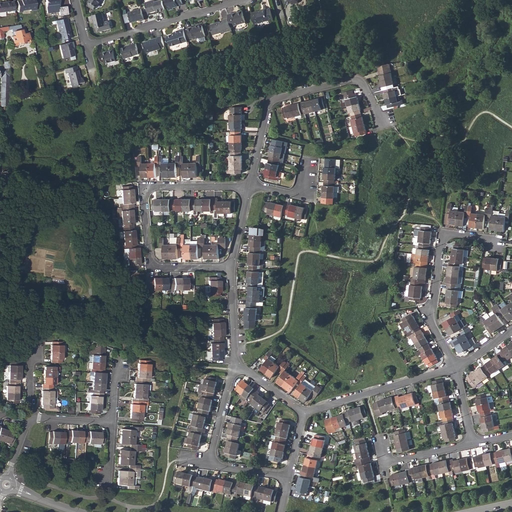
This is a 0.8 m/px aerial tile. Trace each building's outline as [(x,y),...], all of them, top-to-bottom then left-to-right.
[(21,10),(28,9),(29,10),(34,9),(33,0),(15,0),(17,12),(21,11),(21,10)] [(43,0),(45,13),(57,11),(57,15),(65,14),(64,6),(57,7),(56,0),(43,0)] [(147,12),(155,10),(155,11),(165,8),(162,0),(157,0),(154,1),(153,0),(151,0),(145,2),(147,12)] [(165,0),(169,9),(172,8),(174,5),(182,3),(181,0),(165,0)] [(9,1),(0,1),(0,11),(14,10),(12,1),(9,1)] [(270,7),(252,12),(255,23),(260,22),(260,21),(268,18),(268,19),(273,18),(270,7)] [(131,22),(144,18),(141,8),(128,12),(131,21),(131,22)] [(235,24),(245,21),(242,10),(232,13),(231,12),(228,13),(229,17),(231,26),(235,25),(235,24)] [(95,18),(97,28),(111,24),(109,17),(105,19),(103,12),(92,15),(93,19),(95,18)] [(55,20),(60,39),(71,37),(67,23),(68,22),(67,17),(55,20)] [(222,20),(210,24),(213,34),(221,31),(222,32),(232,29),(231,26),(229,17),(222,19),(222,20)] [(199,37),(205,35),(202,24),(199,25),(195,26),(192,27),(192,26),(187,28),(190,38),(194,37),(194,38),(199,36),(199,37)] [(19,25),(9,26),(10,35),(13,35),(12,29),(19,29),(19,25)] [(22,28),(13,31),(14,36),(10,36),(12,42),(17,41),(18,43),(23,42),(23,40),(28,38),(26,33),(23,33),(22,28)] [(170,46),(188,41),(184,28),(174,31),(175,32),(175,33),(172,34),(167,35),(166,37),(167,41),(169,42),(170,46)] [(146,52),(161,48),(161,47),(165,46),(162,35),(157,36),(157,37),(150,39),(143,41),(146,52)] [(59,44),(62,57),(74,55),(73,50),(74,47),(72,47),(71,41),(59,44)] [(130,45),(121,48),(124,58),(133,55),(133,54),(138,53),(136,43),(130,44),(130,45)] [(103,52),(106,63),(116,60),(116,59),(115,54),(113,49),(103,52)] [(379,75),(381,81),(392,78),(389,64),(378,65),(380,75),(379,75)] [(79,78),(77,69),(76,69),(75,65),(63,68),(64,72),(67,72),(70,86),(82,83),(81,78),(79,78)] [(0,105),(7,105),(8,105),(8,101),(9,67),(5,67),(0,67),(0,76),(1,77),(1,101),(0,101),(0,105)] [(383,87),(384,90),(394,87),(393,84),(394,84),(392,78),(381,81),(382,87),(383,87)] [(384,93),(385,99),(397,96),(396,90),(395,90),(394,87),(384,90),(385,93),(384,93)] [(359,103),(358,96),(357,96),(356,93),(354,94),(353,90),(341,93),(342,97),(346,96),(347,99),(346,99),(348,106),(359,103)] [(404,104),(403,99),(400,100),(399,95),(397,96),(385,99),(386,101),(387,104),(388,104),(388,106),(388,107),(399,105),(404,104)] [(312,99),(315,111),(321,109),(321,108),(325,108),(322,98),(319,98),(318,98),(312,99)] [(302,103),(305,113),(308,112),(308,113),(315,111),(312,99),(305,101),(305,102),(302,103)] [(301,113),(305,113),(302,103),(299,103),(292,104),(295,116),(302,114),(301,113)] [(350,113),(351,116),(361,113),(360,110),(361,110),(359,103),(348,106),(349,113),(350,113)] [(288,117),(288,118),(295,116),(292,104),(285,106),(285,107),(282,108),(284,118),(288,117)] [(230,114),(230,121),(242,121),(242,114),(241,114),(241,111),(241,106),(231,107),(231,111),(231,114),(230,114)] [(351,119),(352,126),(364,123),(362,116),(361,113),(351,116),(352,119),(351,119)] [(231,128),(231,131),(241,131),(241,128),(242,128),(242,121),(230,121),(230,128),(231,128)] [(364,123),(352,126),(354,133),(355,133),(356,136),(366,133),(365,130),(366,130),(364,123)] [(230,134),(230,141),(242,141),(242,134),(241,134),(241,131),(231,131),(231,134),(230,134)] [(270,150),(282,153),(283,147),(282,147),(283,143),(284,141),(273,139),(273,141),(272,144),(270,150)] [(231,149),(231,152),(241,152),(241,149),(242,149),(242,141),(230,141),(230,149),(231,149)] [(269,159),(279,161),(280,158),(281,158),(282,153),(270,150),(269,156),(270,156),(269,159)] [(230,160),(230,162),(242,162),(242,155),(241,155),(241,152),(231,152),(231,155),(230,155),(230,160)] [(142,166),(142,177),(149,176),(149,162),(142,162),(142,155),(138,155),(138,158),(139,166),(142,166)] [(149,162),(149,176),(156,176),(156,166),(159,166),(159,155),(156,155),(156,162),(149,162)] [(162,175),(162,176),(165,176),(170,176),(170,162),(163,162),(163,158),(163,155),(159,155),(159,166),(162,166),(162,175)] [(170,162),(170,176),(177,176),(177,166),(180,166),(180,155),(177,155),(177,162),(170,162)] [(183,166),(183,176),(190,176),(190,162),(183,162),(183,155),(180,155),(180,166),(183,166)] [(190,162),(190,176),(197,176),(197,166),(200,166),(201,155),(197,155),(197,162),(190,162)] [(266,168),(278,170),(279,164),(279,161),(269,159),(268,162),(266,168)] [(324,173),(336,173),(336,168),(335,168),(336,162),(326,161),(325,167),(324,167),(324,173)] [(227,171),(227,172),(237,172),(241,172),(241,171),(241,169),(242,169),(242,165),(242,162),(230,162),(230,169),(227,169),(227,171)] [(265,177),(278,180),(279,177),(277,176),(278,170),(266,168),(265,174),(266,174),(265,177)] [(324,182),(335,182),(335,179),(336,179),(336,173),(324,173),(323,179),(324,179),(324,182)] [(323,191),(335,192),(335,186),(335,182),(324,182),(324,185),(323,185),(323,191)] [(120,189),(121,196),(133,195),(132,188),(131,188),(131,185),(121,186),(121,189),(120,189)] [(323,200),(333,200),(334,197),(335,192),(323,191),(322,197),(323,197),(323,200)] [(118,203),(118,207),(133,206),(133,202),(133,195),(121,196),(121,197),(122,203),(118,203)] [(156,210),(163,210),(163,198),(156,198),(156,199),(152,199),(152,210),(156,210)] [(163,198),(163,210),(170,210),(170,209),(173,209),(173,199),(170,199),(170,198),(163,198)] [(176,209),(176,210),(184,210),(183,198),(176,198),(176,199),(173,199),(173,209),(176,209)] [(183,198),(184,210),(191,210),(190,209),(194,209),(194,199),(191,199),(190,198),(183,198)] [(204,210),(204,198),(197,198),(197,199),(194,199),(194,209),(194,214),(198,214),(198,210),(204,210)] [(204,210),(211,210),(211,209),(214,209),(214,199),(211,199),(211,198),(204,198),(204,210)] [(214,199),(214,209),(218,209),(218,212),(225,212),(225,201),(218,201),(218,199),(214,199)] [(225,201),(225,212),(229,213),(232,213),(232,211),(235,212),(235,204),(235,201),(232,201),(231,200),(225,201)] [(268,213),(274,214),(277,203),(270,201),(270,202),(267,201),(265,212),(268,212),(268,213)] [(277,203),(274,214),(281,216),(282,213),(285,214),(288,204),(284,203),(284,204),(277,203)] [(448,203),(447,213),(450,213),(449,224),(456,225),(458,211),(451,210),(451,206),(452,204),(448,203)] [(288,215),(295,217),(298,205),(291,204),(291,205),(288,204),(285,214),(288,215)] [(302,218),(306,219),(308,209),(305,208),(305,207),(298,205),(295,217),(302,219),(302,218)] [(456,225),(463,226),(464,215),(468,216),(469,205),(465,205),(465,211),(458,211),(456,225)] [(469,227),(477,228),(478,213),(471,212),(472,206),(469,205),(468,216),(471,216),(469,227)] [(120,210),(120,217),(133,216),(132,209),(133,209),(133,206),(118,207),(119,210),(120,210)] [(485,218),(488,218),(489,208),(486,207),(485,214),(478,213),(477,228),(483,228),(485,218)] [(489,208),(488,218),(491,219),(490,228),(490,229),(497,230),(499,216),(492,215),(492,212),(493,208),(489,208)] [(505,217),(499,216),(497,230),(504,231),(504,230),(505,220),(508,221),(510,210),(506,210),(505,217)] [(122,224),(122,227),(132,226),(132,223),(133,223),(133,216),(120,217),(121,224),(122,224)] [(122,230),(122,238),(135,236),(134,229),(133,229),(132,226),(122,227),(122,230)] [(258,227),(251,226),(250,239),(262,240),(262,235),(265,235),(265,228),(258,227)] [(419,235),(431,237),(432,231),(431,231),(431,228),(421,227),(421,230),(415,229),(414,235),(419,235)] [(419,242),(419,244),(429,246),(429,243),(430,243),(431,237),(419,235),(418,242),(419,242)] [(126,244),(127,248),(137,247),(137,243),(135,243),(135,236),(122,238),(119,238),(117,238),(118,245),(121,245),(123,244),(126,244)] [(163,248),(163,258),(171,258),(171,244),(163,244),(164,237),(160,237),(160,248),(163,248)] [(171,244),(171,258),(178,258),(178,248),(181,248),(181,237),(178,237),(178,244),(171,244)] [(184,247),(184,258),(191,258),(191,244),(184,244),(184,239),(184,237),(181,237),(181,248),(184,247)] [(191,244),(191,258),(198,258),(198,256),(198,247),(202,247),(202,237),(198,237),(198,239),(198,244),(191,244)] [(202,247),(202,256),(205,256),(205,258),(212,258),(212,244),(205,244),(205,237),(202,237),(202,247)] [(212,244),(212,258),(219,258),(218,247),(226,247),(226,237),(219,237),(219,244),(212,244)] [(250,249),(261,250),(261,246),(262,246),(262,240),(250,239),(250,246),(251,246),(250,249)] [(429,246),(419,244),(418,248),(417,248),(417,254),(429,255),(430,250),(429,249),(429,246)] [(464,256),(465,249),(464,249),(464,246),(454,245),(454,248),(453,248),(452,255),(464,256)] [(126,250),(127,258),(139,257),(138,250),(137,250),(137,247),(127,248),(127,250),(126,250)] [(249,258),(261,259),(261,253),(260,253),(261,250),(250,249),(250,252),(249,252),(249,258)] [(416,263),(427,264),(427,261),(428,261),(429,255),(417,254),(412,253),(411,262),(416,263)] [(449,264),(459,266),(460,263),(463,263),(464,256),(452,255),(451,262),(450,262),(449,264)] [(485,269),(491,269),(493,257),(487,256),(487,257),(484,257),(482,267),(485,268),(485,269)] [(128,265),(128,268),(139,267),(139,264),(140,264),(139,257),(127,258),(128,265)] [(491,269),(497,270),(497,269),(501,270),(502,259),(499,259),(499,258),(493,257),(491,269)] [(249,267),(259,268),(259,265),(260,264),(261,259),(249,258),(248,264),(249,264),(249,267)] [(414,272),(427,273),(427,268),(426,268),(427,264),(416,263),(416,266),(415,266),(414,272)] [(459,277),(460,270),(459,269),(459,266),(449,264),(449,268),(448,268),(447,275),(459,277)] [(248,277),(260,277),(260,271),(259,271),(259,268),(249,267),(249,270),(248,270),(248,277)] [(411,281),(424,283),(425,280),(426,280),(427,273),(414,272),(414,278),(412,278),(411,281)] [(462,284),(463,277),(459,277),(447,275),(446,282),(447,282),(447,285),(457,286),(458,283),(462,284)] [(153,289),(160,289),(159,277),(153,277),(152,278),(149,278),(149,289),(150,288),(153,288),(153,289)] [(159,277),(160,289),(166,289),(167,289),(167,288),(170,288),(170,278),(167,278),(167,277),(159,277)] [(173,289),(180,289),(180,277),(173,277),(173,278),(170,278),(170,288),(173,288),(173,289)] [(180,277),(180,289),(188,289),(187,288),(188,288),(191,288),(191,278),(187,278),(187,277),(180,277)] [(208,280),(208,286),(220,286),(220,280),(219,280),(219,277),(209,277),(209,280),(208,280)] [(263,286),(264,278),(263,278),(260,277),(248,277),(247,282),(248,282),(248,285),(263,286)] [(410,290),(422,292),(422,286),(424,286),(424,283),(411,281),(410,290)] [(248,295),(261,296),(261,290),(264,290),(264,287),(263,286),(248,285),(248,289),(249,289),(248,295)] [(447,296),(459,297),(463,298),(463,291),(461,290),(457,290),(457,286),(447,285),(446,289),(448,289),(447,296)] [(209,292),(209,295),(220,295),(219,292),(220,292),(220,286),(208,286),(208,292),(209,292)] [(409,299),(420,300),(420,297),(421,297),(422,292),(410,290),(409,296),(410,296),(409,299)] [(246,304),(257,305),(257,301),(260,301),(261,296),(248,295),(248,300),(247,300),(246,304)] [(446,306),(457,307),(457,304),(458,304),(458,301),(459,297),(447,296),(446,303),(447,303),(446,306)] [(503,312),(509,321),(511,318),(511,312),(507,305),(501,309),(497,303),(495,305),(500,314),(503,312)] [(245,313),(257,314),(257,308),(257,305),(246,304),(246,307),(245,313)] [(490,317),(498,328),(504,324),(498,315),(500,314),(495,305),(492,307),(496,313),(490,317)] [(442,323),(446,329),(458,321),(455,316),(458,314),(461,312),(459,309),(450,314),(450,315),(451,317),(447,319),(442,322),(442,323)] [(245,319),(245,328),(255,327),(256,320),(257,320),(257,314),(245,313),(245,319)] [(406,327),(416,321),(413,315),(413,316),(411,313),(402,318),(404,321),(403,321),(406,327)] [(486,324),(492,332),(498,328),(490,317),(484,320),(480,315),(478,317),(478,318),(480,321),(483,325),(486,324)] [(211,322),(211,329),(224,329),(223,321),(222,321),(222,318),(212,319),(212,321),(211,322)] [(478,318),(468,324),(469,327),(480,321),(478,318)] [(406,327),(407,329),(408,331),(409,332),(409,331),(411,335),(420,330),(419,327),(419,326),(416,321),(406,327)] [(446,329),(449,335),(454,332),(458,330),(460,332),(469,327),(468,324),(465,326),(462,328),(458,321),(446,329)] [(452,340),(456,346),(468,339),(465,334),(471,330),(469,327),(460,332),(462,335),(453,340),(452,340)] [(213,336),(213,339),(223,339),(223,335),(224,335),(224,329),(211,329),(211,336),(213,336)] [(412,338),(415,343),(425,337),(422,332),(420,330),(411,335),(413,337),(412,338)] [(419,348),(420,350),(429,345),(428,342),(425,337),(415,343),(418,347),(418,348),(419,348)] [(456,348),(459,353),(468,348),(469,348),(470,350),(479,345),(478,343),(476,344),(472,337),(468,339),(456,346),(456,348)] [(210,342),(210,350),(222,349),(222,342),(223,342),(223,339),(213,339),(213,342),(210,342)] [(50,351),(62,352),(62,344),(61,344),(61,341),(51,341),(51,344),(50,344),(50,351)] [(89,350),(89,354),(92,354),(91,361),(103,362),(104,355),(103,355),(103,352),(103,351),(105,347),(98,345),(97,347),(92,347),(92,350),(89,350)] [(421,354),(424,359),(435,353),(432,348),(431,348),(429,345),(420,350),(422,353),(421,354)] [(499,352),(505,360),(508,358),(509,359),(511,356),(511,351),(507,345),(501,349),(502,350),(499,352)] [(211,356),(211,360),(222,360),(222,356),(222,349),(210,350),(210,356),(211,356)] [(266,360),(260,369),(266,373),(274,362),(268,357),(272,352),(269,350),(263,358),(266,360)] [(51,361),(62,362),(61,359),(62,358),(62,352),(50,351),(50,358),(51,359),(51,361)] [(492,359),(499,369),(504,365),(502,362),(505,360),(499,352),(496,354),(497,355),(492,359)] [(428,363),(429,366),(438,361),(437,358),(435,353),(424,359),(427,364),(428,363)] [(137,370),(149,371),(150,363),(149,363),(149,360),(138,359),(138,362),(137,370)] [(483,366),(490,374),(492,372),(493,373),(499,369),(492,359),(486,363),(486,364),(483,366)] [(274,362),(266,373),(271,377),(278,369),(280,371),(287,362),(284,360),(280,365),(274,362)] [(9,364),(8,365),(8,371),(20,372),(20,365),(19,364),(19,361),(9,361),(9,364)] [(103,362),(91,361),(91,368),(92,368),(94,369),(94,372),(104,372),(104,369),(103,369),(103,362)] [(283,372),(276,380),(282,385),(291,374),(285,370),(289,364),(287,362),(280,371),(283,372)] [(44,369),(44,377),(55,377),(55,370),(55,366),(44,366),(44,369)] [(475,371),(482,381),(487,377),(487,376),(490,374),(483,366),(481,367),(480,367),(475,371)] [(149,371),(137,370),(137,377),(135,377),(135,380),(145,380),(146,377),(149,377),(149,371)] [(9,378),(9,382),(19,382),(19,379),(20,378),(20,372),(8,371),(8,379),(9,378)] [(467,377),(473,386),(476,384),(476,385),(482,381),(475,371),(469,375),(469,376),(467,377)] [(93,382),(104,383),(105,375),(104,375),(104,372),(94,372),(94,373),(94,375),(93,375),(93,382)] [(288,389),(294,381),(297,383),(303,374),(300,372),(296,378),(291,374),(282,385),(288,389)] [(299,397),(307,386),(302,382),(305,378),(306,376),(303,374),(297,383),(299,385),(293,393),(299,397)] [(42,383),(42,387),(52,387),(52,384),(55,384),(55,377),(44,377),(44,383),(42,383)] [(205,379),(204,385),(216,388),(217,382),(216,382),(217,379),(207,377),(206,379),(205,379)] [(302,382),(307,386),(310,382),(305,378),(302,382)] [(432,385),(433,391),(445,388),(444,382),(443,382),(442,379),(432,381),(433,384),(432,385)] [(134,390),(146,391),(146,384),(145,383),(145,380),(135,380),(135,382),(134,383),(134,390)] [(238,391),(242,395),(249,385),(244,382),(241,380),(235,388),(238,391)] [(6,392),(18,392),(18,385),(19,385),(19,382),(9,382),(9,385),(6,385),(6,392)] [(93,392),(103,393),(103,390),(104,390),(104,383),(93,382),(92,389),(93,389),(93,392)] [(199,393),(213,396),(213,393),(214,393),(216,388),(204,385),(200,384),(199,384),(197,393),(199,393)] [(317,384),(316,386),(313,390),(307,386),(299,397),(305,401),(311,393),(316,397),(322,388),(317,384)] [(247,398),(250,400),(256,391),(253,390),(254,389),(249,385),(242,395),(247,398)] [(41,397),(53,397),(57,397),(57,391),(56,390),(53,390),(52,390),(52,387),(42,387),(42,390),(41,390),(41,397)] [(433,391),(435,398),(438,397),(439,400),(449,398),(448,395),(447,395),(445,388),(433,391)] [(132,400),(142,401),(142,397),(145,398),(146,391),(134,390),(133,397),(132,397),(132,400)] [(250,404),(256,408),(263,398),(258,394),(259,393),(256,391),(250,400),(252,401),(250,404)] [(6,402),(17,402),(17,399),(18,399),(18,392),(6,392),(5,399),(7,399),(6,402)] [(89,403),(101,403),(101,396),(103,396),(103,393),(93,392),(92,395),(91,395),(89,395),(89,403)] [(405,394),(409,406),(416,404),(416,403),(419,402),(417,395),(416,393),(416,392),(413,393),(413,392),(405,394)] [(199,402),(211,405),(213,400),(212,399),(213,396),(199,393),(198,396),(201,397),(199,402)] [(476,399),(477,405),(489,402),(493,401),(492,396),(488,397),(487,397),(486,393),(476,396),(477,399),(476,399)] [(402,405),(402,408),(409,406),(405,394),(399,396),(398,395),(395,396),(398,406),(402,405)] [(385,398),(389,410),(396,408),(395,407),(398,406),(395,396),(392,397),(392,396),(385,398)] [(56,397),(53,397),(41,397),(41,404),(42,404),(42,407),(46,407),(46,410),(56,410),(56,407),(55,405),(54,402),(57,400),(56,398),(56,397)] [(261,410),(263,412),(270,404),(267,402),(267,401),(263,398),(256,408),(260,411),(261,410)] [(382,411),(382,412),(389,410),(385,398),(378,400),(378,401),(375,402),(379,412),(382,411)] [(449,398),(439,400),(439,404),(438,404),(440,411),(452,408),(451,401),(449,401),(449,398)] [(130,410),(142,411),(143,404),(142,404),(142,401),(132,400),(131,403),(130,403),(130,410)] [(198,412),(208,414),(209,411),(210,411),(211,405),(199,402),(198,409),(199,409),(198,412)] [(479,411),(480,414),(490,411),(489,408),(490,408),(489,402),(477,405),(478,411),(479,411)] [(93,413),(99,413),(100,410),(101,410),(101,403),(89,403),(88,409),(89,409),(89,412),(93,413)] [(354,407),(358,419),(364,417),(363,416),(366,415),(363,406),(361,406),(360,406),(354,407)] [(352,420),(352,421),(358,419),(354,407),(349,409),(349,410),(346,411),(349,421),(352,420)] [(442,417),(443,421),(453,418),(453,415),(454,415),(453,411),(452,408),(440,411),(442,418),(442,417)] [(130,421),(141,421),(141,418),(142,418),(142,411),(130,410),(129,417),(130,418),(130,421)] [(338,415),(341,427),(347,425),(346,422),(349,421),(346,411),(343,412),(343,413),(338,415)] [(480,417),(481,423),(493,420),(492,414),(491,414),(490,411),(480,414),(481,417),(480,417)] [(193,420),(205,423),(206,417),(207,417),(208,414),(198,412),(197,414),(194,414),(193,420)] [(335,427),(336,428),(341,427),(338,415),(332,417),(332,418),(329,418),(332,428),(335,427)] [(441,425),(442,431),(454,428),(453,422),(454,422),(453,418),(443,421),(444,424),(441,425)] [(277,429),(289,432),(290,425),(290,424),(290,421),(280,419),(279,421),(278,422),(277,429)] [(187,428),(202,432),(205,433),(206,430),(203,429),(205,423),(193,420),(191,426),(188,425),(187,428)] [(228,428),(240,431),(242,426),(241,426),(242,423),(232,420),(231,421),(231,423),(230,422),(229,428),(228,428)] [(483,429),(484,432),(494,429),(493,426),(494,426),(493,420),(481,423),(482,429),(483,429)] [(120,435),(134,436),(135,429),(142,430),(142,427),(131,426),(131,429),(120,429),(120,435)] [(188,438),(200,441),(202,435),(201,434),(202,432),(187,428),(187,431),(190,432),(188,438)] [(227,438),(237,440),(238,437),(239,437),(240,431),(228,428),(227,434),(228,435),(227,436),(227,438)] [(445,438),(445,441),(456,439),(455,436),(456,436),(454,428),(442,431),(444,438),(445,438)] [(8,444),(12,445),(16,433),(13,432),(6,429),(2,441),(9,443),(8,444)] [(275,439),(285,442),(286,438),(287,439),(289,432),(277,429),(275,436),(276,436),(275,439)] [(396,442),(408,439),(406,432),(405,432),(404,429),(394,431),(395,434),(394,435),(396,442)] [(51,442),(57,443),(58,431),(52,430),(52,432),(49,431),(48,442),(51,442)] [(58,431),(57,443),(63,443),(63,440),(67,440),(68,430),(64,430),(64,431),(58,431)] [(69,441),(76,442),(77,430),(70,430),(68,430),(67,440),(69,440),(69,441)] [(76,442),(82,442),(85,442),(86,431),(82,431),(82,430),(77,430),(76,442)] [(88,443),(94,443),(95,431),(89,431),(86,431),(85,442),(88,442),(88,443)] [(95,431),(94,443),(100,443),(100,442),(103,443),(104,432),(101,432),(101,431),(95,431)] [(311,444),(323,447),(325,440),(324,440),(325,437),(315,434),(314,437),(313,437),(313,440),(311,444)] [(130,447),(141,447),(141,444),(134,443),(134,436),(120,435),(120,443),(130,444),(130,447)] [(190,448),(197,450),(198,446),(199,446),(200,441),(188,438),(187,443),(187,444),(188,444),(187,447),(190,448)] [(226,447),(238,450),(240,444),(237,443),(237,440),(227,438),(226,441),(228,441),(226,447)] [(272,449),(284,452),(286,445),(285,445),(285,442),(275,439),(275,442),(274,442),(272,449)] [(353,452),(356,452),(368,449),(367,442),(366,442),(365,439),(355,441),(356,445),(355,445),(355,448),(353,449),(352,450),(353,452)] [(409,446),(408,439),(396,442),(397,449),(398,449),(399,452),(409,450),(408,446),(409,446)] [(308,454),(318,456),(319,453),(322,454),(323,447),(311,444),(310,451),(309,450),(309,451),(308,452),(308,454)] [(503,449),(506,461),(511,459),(511,445),(510,446),(510,448),(503,449)] [(119,456),(133,457),(133,450),(140,451),(141,447),(130,447),(130,450),(119,449),(119,456)] [(233,458),(235,459),(236,455),(237,456),(238,450),(226,447),(225,453),(226,453),(225,455),(225,456),(233,458)] [(270,459),(281,462),(281,459),(282,459),(284,452),(272,449),(270,456),(271,456),(270,459)] [(359,459),(359,462),(370,459),(369,456),(370,456),(368,449),(356,452),(358,459),(359,459)] [(493,452),(496,463),(499,462),(499,463),(506,461),(503,449),(496,451),(497,452),(493,452)] [(483,454),(486,466),(493,464),(493,463),(495,463),(496,463),(493,452),(491,453),(490,452),(483,454)] [(304,464),(316,466),(318,459),(317,459),(318,456),(308,454),(307,457),(306,457),(304,464)] [(479,466),(479,467),(486,466),(483,454),(477,455),(477,456),(474,457),(476,467),(479,466)] [(129,467),(139,468),(139,465),(133,464),(133,457),(119,456),(118,464),(129,464),(129,467)] [(460,458),(463,471),(470,469),(469,468),(473,468),(471,457),(467,458),(467,457),(460,458)] [(450,460),(452,470),(455,469),(456,472),(463,471),(460,458),(453,460),(453,459),(450,460)] [(359,465),(361,472),(372,469),(371,462),(370,462),(370,459),(359,462),(360,465),(359,465)] [(449,471),(450,475),(453,474),(452,470),(450,460),(447,460),(446,459),(439,461),(442,473),(449,471)] [(435,474),(442,473),(439,461),(433,463),(430,464),(432,474),(433,478),(436,477),(435,474)] [(301,474),(311,476),(312,473),(315,473),(316,466),(304,464),(303,470),(302,470),(301,474)] [(419,465),(422,477),(429,476),(429,475),(432,474),(430,464),(427,464),(426,464),(419,465)] [(415,478),(415,479),(422,477),(419,465),(412,467),(412,468),(409,468),(412,479),(415,478)] [(117,477),(136,478),(136,471),(139,471),(139,468),(129,467),(129,470),(118,470),(117,477)] [(399,472),(402,484),(409,482),(408,479),(412,479),(409,468),(406,469),(406,470),(399,472)] [(363,479),(364,482),(374,480),(373,476),(374,476),(372,469),(361,472),(357,473),(359,479),(362,478),(362,479),(363,479)] [(176,483),(183,485),(186,473),(179,472),(179,473),(176,472),(173,481),(176,482),(176,483)] [(395,484),(395,485),(402,484),(399,472),(393,474),(390,475),(390,476),(390,477),(392,485),(395,484)] [(189,490),(192,491),(196,477),(193,476),(193,475),(186,473),(183,485),(190,487),(189,490)] [(297,483),(310,486),(311,479),(310,479),(311,476),(301,474),(300,477),(299,476),(297,483)] [(192,491),(195,492),(196,488),(203,490),(206,478),(199,476),(199,477),(196,477),(192,491)] [(128,488),(138,488),(138,485),(135,485),(136,478),(117,477),(117,484),(128,484),(128,488)] [(203,490),(210,491),(211,488),(214,489),(216,479),(213,478),(213,480),(206,478),(203,490)] [(216,491),(224,493),(227,481),(220,479),(220,480),(216,479),(214,489),(217,490),(216,491)] [(231,491),(235,492),(237,482),(235,481),(234,481),(233,482),(227,481),(224,493),(231,494),(231,491)] [(237,493),(244,495),(247,483),(240,482),(240,483),(237,482),(235,492),(237,493)] [(247,483),(244,495),(251,496),(251,499),(254,500),(257,487),(255,486),(254,486),(254,485),(252,484),(247,483)] [(296,493),(306,496),(307,493),(308,493),(310,486),(297,483),(296,490),(297,490),(296,493)] [(254,500),(257,501),(258,498),(265,500),(267,488),(264,487),(260,486),(260,487),(257,487),(254,500)] [(265,500),(272,502),(272,501),(275,501),(277,491),(274,490),(267,488),(265,500)]
